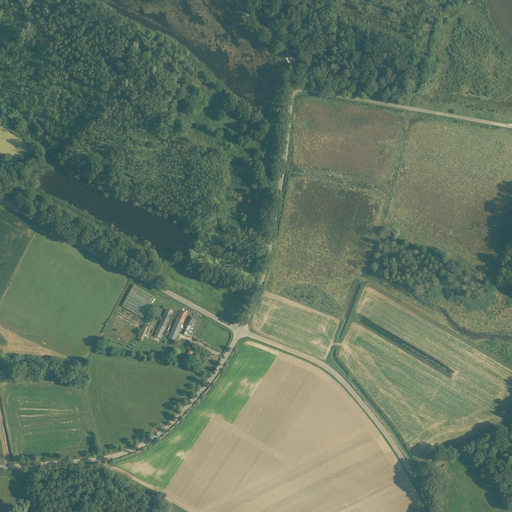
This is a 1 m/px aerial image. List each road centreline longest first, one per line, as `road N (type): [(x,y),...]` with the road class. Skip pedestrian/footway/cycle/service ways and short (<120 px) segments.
road 1 (unclassified): [(0,469),(95,462),(148,443),(186,409),(240,331)]
road 2 (unclassified): [(240,331),(0,198)]
road 3 (unclassified): [(432,511),(372,414),(330,370),(240,331)]
road 4 (unclassified): [(240,331),(265,267),(292,88)]
road 5 (unclassified): [(292,88),(511,126)]
